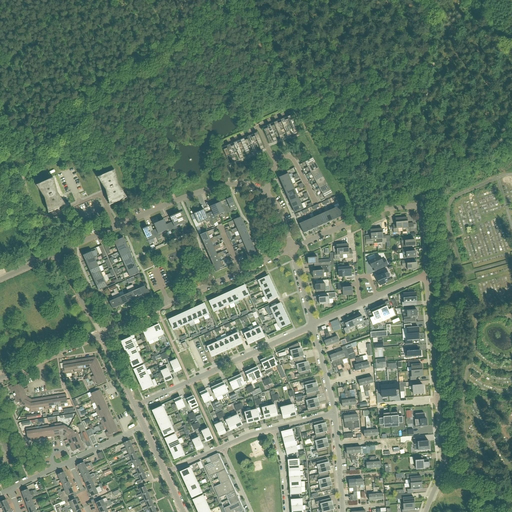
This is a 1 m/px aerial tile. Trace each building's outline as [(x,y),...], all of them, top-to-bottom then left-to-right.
[(287,128),(291,126),(294,134),(298,132),(290,116),(287,117),(288,119),(284,121),(287,128)] [(284,121),(284,119),(280,120),(281,122),(278,124),(277,124),(280,131),(281,131),(284,129),(287,137),(291,135),(287,128),(284,121)] [(277,124),(278,124),(277,122),(273,123),(274,125),(271,127),(274,134),(277,132),(280,140),(284,138),(281,131),(280,131),(277,124)] [(271,127),(270,125),(266,126),(267,128),(263,130),(266,137),(270,135),(273,143),(277,141),(274,134),(271,127)] [(254,145),(258,144),(261,151),(264,149),(257,133),(254,134),(255,137),(251,138),(254,145)] [(251,138),(250,136),(247,137),(248,140),(244,141),(247,148),(251,147),(254,154),(257,152),(254,145),(251,138)] [(244,141),(243,139),(240,140),(241,143),(237,144),(240,151),(244,150),(247,157),(250,155),(247,148),(244,141)] [(237,144),(236,142),(233,143),(234,146),(230,147),(233,154),(237,152),(240,160),(243,158),(240,151),(237,144)] [(230,147),(230,145),(226,146),(227,148),(223,150),(226,157),(230,156),(233,163),(237,161),(233,154),(230,147)] [(307,168),(315,163),(312,158),(302,164),(303,166),(306,165),(307,168)] [(310,173),(318,169),(315,163),(307,168),(305,169),(306,172),(309,170),(310,173)] [(313,178),(321,174),(318,169),(310,173),(307,174),(309,177),(312,175),(313,178)] [(103,175),(102,176),(97,178),(105,191),(109,205),(110,205),(118,202),(127,198),(120,187),(119,187),(117,183),(118,183),(115,170),(103,175)] [(281,183),(290,179),(288,174),(282,176),(281,175),(278,176),(281,183)] [(316,183),(324,179),(321,174),(313,178),(310,179),(312,182),(314,181),(316,183)] [(48,213),(57,209),(66,206),(57,193),(54,178),(48,180),(48,181),(36,186),(43,197),(44,196),(45,201),(48,213)] [(283,188),(292,184),(290,179),(281,183),(280,184),(282,187),(282,186),(283,188)] [(319,189),(327,184),(324,179),(316,183),(313,185),(315,187),(317,186),(319,189)] [(285,193),(294,189),(292,184),(283,188),(283,189),(284,191),(285,193)] [(322,194),(330,190),(327,184),(319,189),(316,190),(317,193),(320,191),(322,194)] [(287,198),(297,194),(294,189),(285,193),(285,194),(286,196),(287,196),(287,198)] [(322,194),(319,195),(320,198),(323,196),(325,200),(333,195),(332,195),(330,190),(322,194)] [(290,203),(299,199),(297,194),(287,198),(288,198),(287,199),(288,201),(289,201),(290,203)] [(225,206),(228,213),(237,210),(231,198),(226,200),(228,205),(225,206)] [(292,208),(301,204),(299,199),(290,203),(289,204),(290,206),(291,206),(292,208)] [(228,213),(225,206),(222,207),(220,203),(215,205),(219,215),(222,213),(223,216),(228,213)] [(301,204),(292,208),(291,208),(293,211),(294,213),(303,209),(301,204)] [(217,216),(219,215),(215,205),(210,207),(212,212),(209,213),(213,222),(216,221),(215,219),(218,218),(217,216)] [(334,209),(338,218),(341,217),(342,216),(343,216),(339,206),(334,209)] [(336,219),(338,218),(334,209),(329,211),(333,220),(333,221),(336,219)] [(213,222),(209,213),(206,215),(204,210),(199,212),(203,222),(206,221),(207,223),(210,221),(211,223),(213,222)] [(331,221),(333,220),(329,211),(324,213),(328,222),(328,223),(331,222),(331,221)] [(200,223),(203,222),(199,212),(194,214),(196,219),(193,220),(196,228),(201,225),(200,223)] [(175,215),(179,225),(182,224),(183,226),(188,223),(185,216),(182,218),(180,213),(175,215)] [(326,223),(328,222),(324,213),(319,215),(323,224),(323,225),(326,224),(326,223)] [(177,226),(179,225),(175,215),(170,217),(172,222),(169,223),(172,231),(177,228),(177,226)] [(321,225),(323,224),(319,215),(314,217),(318,227),(321,226),(321,225)] [(236,228),(244,225),(243,223),(242,220),(242,221),(240,218),(240,217),(227,223),(229,226),(235,224),(236,228)] [(316,228),(318,227),(314,217),(309,220),(313,229),(316,228)] [(398,229),(402,228),(401,218),(395,219),(396,226),(393,227),(393,233),(398,233),(398,229)] [(401,218),(402,228),(410,228),(411,232),(414,231),(413,225),(408,225),(407,218),(401,218)] [(172,231),(169,223),(166,225),(164,220),(159,222),(163,232),(166,231),(167,233),(172,231)] [(311,230),(313,229),(309,220),(304,222),(308,231),(309,231),(311,230)] [(160,233),(163,232),(159,222),(154,224),(156,229),(153,231),(156,238),(161,235),(160,233)] [(306,232),(308,231),(304,222),(299,224),(303,233),(304,234),(306,232)] [(240,235),(247,232),(246,231),(247,231),(245,228),(244,225),(236,228),(231,230),(232,234),(238,231),(240,235)] [(156,238),(153,231),(150,232),(148,227),(142,229),(149,244),(154,242),(153,239),(156,238)] [(377,244),(377,240),(376,229),(370,230),(370,236),(365,237),(366,245),(377,244)] [(382,229),(376,229),(377,240),(377,244),(386,243),(386,236),(382,236),(382,229)] [(210,240),(208,236),(214,233),(212,230),(200,235),(200,236),(201,238),(200,239),(202,241),(203,243),(210,240)] [(241,239),(243,243),(250,240),(249,238),(250,238),(249,235),(248,235),(247,233),(247,232),(240,235),(234,238),(235,241),(241,239)] [(116,247),(126,243),(122,236),(119,238),(120,239),(114,242),(116,247)] [(210,240),(203,243),(204,246),(205,249),(206,249),(206,250),(213,247),(216,246),(214,242),(217,241),(216,237),(210,240)] [(407,241),(407,238),(401,238),(401,248),(415,246),(414,240),(407,241)] [(246,250),(253,247),(253,246),(253,245),(252,242),(251,243),(250,240),(243,243),(237,245),(239,249),(244,246),(246,250)] [(119,252),(128,248),(127,246),(126,243),(116,247),(119,252)] [(217,255),(217,254),(215,250),(220,248),(220,247),(222,247),(221,244),(219,245),(219,244),(216,246),(213,247),(206,250),(208,253),(207,253),(208,256),(209,256),(209,258),(217,255)] [(349,253),(348,244),(342,245),(343,255),(347,255),(347,258),(352,258),(352,253),(349,253)] [(339,255),(343,255),(342,245),(336,245),(337,254),(334,255),(334,260),(340,259),(339,255)] [(246,250),(244,251),(247,257),(252,254),(253,256),(256,254),(253,247),(246,250)] [(121,257),(130,253),(129,251),(130,251),(128,248),(119,252),(121,257)] [(409,252),(409,249),(402,250),(403,259),(416,258),(416,251),(409,252)] [(86,253),(82,254),(85,261),(94,257),(97,256),(95,251),(92,252),(91,250),(86,253)] [(220,262),(218,258),(224,255),(222,252),(217,254),(217,255),(209,258),(210,258),(211,261),(210,261),(211,264),(212,263),(213,265),(220,262)] [(123,262),(132,258),(131,256),(132,256),(131,253),(130,253),(121,257),(123,262)] [(307,258),(308,264),(314,264),(314,267),(330,265),(330,260),(318,261),(317,257),(312,258),(312,256),(307,258)] [(381,261),(379,256),(368,261),(372,269),(378,266),(379,269),(388,265),(385,259),(381,261)] [(87,266),(96,262),(94,257),(85,261),(85,262),(86,264),(87,266)] [(125,267),(134,263),(133,261),(134,261),(133,258),(132,258),(123,262),(125,267)] [(410,263),(410,260),(401,261),(402,267),(407,266),(407,270),(412,269),(413,271),(417,269),(417,263),(410,263)] [(220,262),(213,265),(216,272),(219,271),(219,269),(224,266),(222,261),(220,262)] [(89,271),(99,267),(96,262),(87,266),(88,269),(89,269),(89,271)] [(127,272),(136,268),(136,266),(135,263),(134,263),(125,267),(127,272)] [(318,279),(318,278),(324,277),(323,273),(328,273),(328,266),(320,267),(320,271),(312,272),(313,278),(314,278),(314,279),(318,279)] [(92,276),(101,272),(99,267),(89,271),(90,271),(89,271),(90,274),(91,274),(92,276)] [(339,277),(351,276),(350,267),(338,268),(339,277)] [(136,268),(127,272),(130,277),(139,273),(138,273),(138,271),(137,268),(136,268)] [(379,286),(387,282),(386,278),(389,277),(386,269),(378,272),(380,276),(376,278),(379,286)] [(94,281),(103,277),(101,272),(92,276),(91,276),(92,279),(93,279),(94,281)] [(96,286),(105,282),(103,277),(94,281),(93,281),(95,284),(96,286)] [(260,286),(270,282),(270,281),(268,277),(267,277),(258,281),(260,286)] [(325,291),(325,286),(328,286),(328,280),(321,281),(321,284),(315,285),(314,285),(314,290),(315,290),(315,292),(325,291)] [(105,282),(96,286),(97,289),(98,291),(107,287),(105,282)] [(260,286),(263,291),(272,287),(270,282),(260,286)] [(139,289),(142,296),(149,293),(148,289),(146,290),(144,284),(138,287),(139,289)] [(347,287),(347,284),(337,285),(338,291),(342,290),(343,296),(353,295),(352,287),(347,287)] [(127,302),(124,295),(120,297),(116,289),(115,285),(112,287),(113,290),(114,293),(120,306),(123,304),(123,305),(126,304),(126,303),(127,302)] [(139,289),(135,291),(132,285),(129,286),(135,299),(138,298),(141,297),(142,296),(139,289)] [(132,300),(135,299),(129,286),(126,288),(128,293),(124,295),(127,302),(129,302),(132,301),(132,300)] [(249,296),(248,295),(247,292),(246,290),(244,286),(239,289),(244,298),(249,296)] [(272,287),(263,291),(265,296),(275,292),(272,287)] [(239,301),(244,298),(239,289),(234,291),(239,301)] [(229,293),(234,303),(239,301),(234,291),(229,293)] [(275,292),(265,296),(267,301),(277,297),(275,292)] [(117,307),(120,306),(114,293),(111,294),(113,300),(109,302),(112,309),(114,308),(114,309),(117,307)] [(234,303),(229,293),(224,295),(229,305),(234,303)] [(329,304),(329,299),(332,299),(331,293),(325,294),(325,297),(318,298),(317,298),(318,303),(319,303),(319,305),(329,304)] [(404,303),(402,303),(402,307),(411,306),(411,303),(416,302),(415,293),(403,294),(404,303)] [(219,298),(224,307),(229,305),(224,295),(219,298)] [(219,309),(224,307),(219,298),(215,300),(219,309)] [(214,312),(219,309),(215,300),(209,302),(214,312)] [(378,307),(384,321),(389,318),(395,315),(391,308),(387,309),(385,303),(380,305),(381,306),(378,307)] [(270,308),(273,313),(282,309),(280,304),(270,308)] [(199,307),(203,317),(208,314),(204,305),(199,307)] [(198,319),(203,317),(199,307),(194,309),(198,319)] [(378,323),(384,321),(378,307),(375,308),(375,307),(370,309),(373,315),(369,317),(373,325),(378,323)] [(189,311),(193,321),(198,319),(194,309),(189,311)] [(273,313),(275,318),(285,314),(282,309),(273,313)] [(404,321),(410,320),(410,317),(417,316),(417,310),(406,311),(406,312),(407,314),(403,314),(404,321)] [(188,323),(193,321),(189,311),(184,314),(188,323)] [(188,323),(184,314),(179,316),(183,326),(188,323)] [(275,318),(277,323),(287,319),(285,314),(275,318)] [(357,315),(352,317),(356,326),(364,322),(365,325),(368,324),(366,318),(363,319),(361,315),(357,316),(357,315)] [(179,316),(174,318),(179,328),(183,326),(179,316)] [(356,326),(352,317),(347,320),(347,321),(344,322),(346,327),(343,328),(345,334),(349,332),(348,330),(356,326)] [(174,330),(179,328),(174,318),(173,318),(174,318),(169,320),(170,321),(169,321),(173,330),(174,330)] [(287,319),(277,323),(280,328),(288,324),(289,324),(287,320),(287,319)] [(158,337),(157,337),(158,338),(163,336),(163,335),(165,334),(164,332),(163,332),(163,331),(161,332),(158,324),(153,326),(154,327),(153,328),(158,337)] [(411,324),(404,325),(404,329),(406,329),(407,334),(418,334),(419,334),(418,327),(411,328),(411,324)] [(253,327),(254,330),(259,339),(264,337),(263,336),(258,325),(253,327)] [(252,326),(248,328),(249,332),(254,341),(259,339),(254,330),(253,327),(252,326)] [(153,339),(157,337),(158,337),(153,328),(151,328),(149,329),(149,330),(148,330),(153,339)] [(148,342),(153,339),(148,330),(146,331),(146,330),(144,331),(144,332),(143,332),(148,342)] [(231,335),(232,336),(236,345),(237,345),(242,343),(241,342),(237,332),(231,335)] [(249,332),(244,334),(248,343),(249,344),(253,342),(254,341),(249,332)] [(328,333),(332,344),(339,342),(337,336),(333,337),(332,335),(331,336),(330,332),(328,333)] [(328,333),(325,334),(326,337),(325,337),(326,339),(327,340),(323,341),(326,347),(332,344),(328,333)] [(407,340),(405,340),(405,344),(412,344),(412,340),(419,340),(418,334),(407,334),(406,334),(407,340)] [(124,347),(133,343),(130,336),(128,337),(127,338),(128,339),(120,342),(123,347),(124,347)] [(232,348),(236,345),(232,336),(227,338),(232,348)] [(227,338),(227,337),(222,339),(222,340),(227,350),(232,348),(227,338)] [(222,340),(217,342),(222,352),(227,350),(222,340)] [(222,352),(217,342),(213,344),(217,354),(222,352)] [(126,352),(136,348),(133,343),(124,347),(124,348),(123,348),(124,350),(125,350),(126,352)] [(301,353),(301,352),(298,343),(284,349),(285,351),(289,350),(290,355),(292,355),(291,355),(301,353)] [(217,354),(213,344),(207,347),(212,357),(217,354)] [(346,349),(348,355),(348,354),(348,355),(354,353),(352,347),(346,349)] [(415,347),(405,348),(406,352),(405,352),(406,358),(421,356),(420,351),(415,351),(415,347)] [(128,357),(138,353),(136,348),(126,352),(126,353),(127,355),(128,357)] [(336,353),(340,365),(343,364),(342,360),(345,359),(342,351),(336,353)] [(304,359),(302,352),(301,352),(301,353),(291,355),(292,355),(293,360),(289,361),(289,363),(291,363),(304,359)] [(140,358),(140,357),(138,353),(128,357),(128,358),(129,360),(130,360),(130,362),(140,358)] [(337,366),(340,365),(336,353),(329,356),(332,364),(335,363),(337,366)] [(266,358),(271,368),(276,365),(272,355),(267,357),(268,358),(266,358)] [(362,369),(369,367),(367,359),(363,360),(362,356),(359,357),(362,369)] [(140,366),(143,364),(142,363),(143,362),(141,357),(140,357),(140,358),(130,362),(131,362),(130,363),(132,367),(139,364),(140,366)] [(359,357),(357,357),(355,358),(357,364),(354,365),(355,371),(362,369),(359,357)] [(90,367),(94,359),(92,358),(84,359),(82,360),(84,368),(90,367)] [(265,358),(261,360),(260,360),(265,371),(267,374),(269,373),(268,372),(272,370),(271,368),(266,358),(265,359),(265,358)] [(93,373),(100,370),(100,368),(97,360),(94,359),(90,367),(93,373)] [(307,366),(305,359),(304,359),(291,363),(291,365),(295,364),(297,369),(298,369),(307,366)] [(74,373),(78,372),(76,360),(71,361),(71,362),(69,362),(71,370),(74,370),(74,373)] [(175,373),(180,371),(179,370),(181,370),(176,360),(170,363),(175,373)] [(71,370),(69,362),(67,362),(63,362),(64,369),(62,369),(63,375),(71,373),(71,370)] [(422,370),(422,371),(422,364),(414,365),(414,362),(408,362),(409,368),(411,367),(411,371),(422,370)] [(136,375),(146,371),(143,364),(140,366),(141,367),(133,370),(135,375),(136,375)] [(298,369),(299,374),(295,375),(296,377),(300,376),(310,374),(308,366),(307,366),(298,369)] [(251,370),(256,380),(261,377),(257,367),(252,369),(251,370)] [(167,381),(172,379),(167,369),(161,372),(165,381),(167,381)] [(93,380),(104,375),(102,371),(101,372),(100,370),(93,373),(94,376),(91,377),(93,380)] [(256,380),(251,370),(250,371),(250,370),(245,372),(250,382),(256,380)] [(411,371),(410,371),(410,380),(416,380),(415,377),(422,376),(422,371),(422,370),(411,371)] [(148,376),(148,375),(146,371),(136,375),(137,377),(138,380),(138,379),(139,380),(148,376)] [(239,387),(238,387),(239,390),(245,387),(240,374),(235,376),(235,377),(234,378),(239,387)] [(104,375),(93,380),(94,383),(97,382),(98,385),(106,381),(105,380),(105,379),(104,375)] [(141,385),(152,380),(149,375),(148,375),(148,376),(139,380),(139,381),(138,381),(139,383),(140,383),(141,385)] [(364,378),(368,390),(370,390),(369,386),(370,385),(369,383),(373,382),(371,376),(364,378)] [(239,387),(234,378),(233,378),(233,377),(228,379),(233,390),(238,387),(239,387)] [(364,391),(368,390),(364,378),(358,380),(359,386),(362,385),(364,391)] [(152,380),(141,385),(141,386),(140,386),(142,391),(150,387),(150,389),(151,388),(152,388),(154,387),(153,387),(153,386),(154,385),(152,380)] [(315,387),(315,388),(317,387),(315,380),(304,382),(300,384),(301,386),(305,385),(306,390),(315,387)] [(222,395),(222,396),(228,394),(223,382),(218,384),(219,385),(217,385),(222,395)] [(15,393),(23,390),(22,388),(23,387),(21,383),(15,386),(14,384),(9,386),(11,391),(14,390),(15,393)] [(393,385),(388,385),(389,396),(391,396),(391,397),(395,397),(395,396),(396,396),(395,390),(398,390),(398,383),(393,383),(393,385)] [(382,384),(377,384),(378,392),(381,391),(381,397),(382,397),(382,398),(386,398),(386,397),(389,396),(388,385),(382,386),(382,384)] [(222,395),(217,385),(216,386),(216,385),(211,387),(216,398),(222,395)] [(412,386),(413,394),(423,393),(423,392),(424,392),(423,386),(423,385),(412,386)] [(317,395),(315,388),(315,387),(306,390),(305,390),(306,395),(302,396),(303,398),(316,395),(317,395)] [(15,400),(26,395),(24,391),(23,390),(15,393),(16,396),(14,397),(15,400)] [(91,401),(102,396),(100,392),(99,390),(91,394),(92,397),(89,398),(91,401)] [(205,404),(211,401),(206,390),(201,392),(202,393),(200,393),(205,404)] [(347,391),(347,393),(349,405),(356,404),(355,396),(351,397),(350,393),(349,393),(349,391),(347,391)] [(347,393),(344,393),(345,397),(341,398),(342,406),(349,405),(347,393)] [(25,407),(29,399),(27,398),(26,396),(26,395),(15,400),(17,403),(19,402),(20,404),(25,407)] [(58,408),(61,407),(59,395),(55,396),(55,397),(53,397),(54,405),(57,405),(58,408)] [(318,403),(316,395),(303,398),(301,399),(302,401),(306,400),(307,405),(317,403),(318,403)] [(96,406),(104,402),(103,400),(104,400),(102,396),(91,401),(92,404),(95,403),(96,406)] [(191,397),(191,396),(187,398),(192,411),(198,408),(193,396),(191,397)] [(45,410),(48,409),(47,397),(42,398),(42,399),(40,399),(42,407),(45,407),(45,410)] [(178,410),(179,410),(181,413),(186,411),(184,407),(180,397),(179,397),(175,399),(175,400),(174,400),(178,410)] [(36,411),(34,399),(34,400),(31,400),(29,399),(25,407),(30,409),(32,409),(32,412),(36,411)] [(96,413),(107,408),(105,404),(104,402),(96,406),(97,408),(95,409),(96,413)] [(318,410),(317,403),(307,405),(306,405),(307,410),(303,411),(304,414),(308,413),(318,410)] [(268,407),(268,404),(262,406),(265,420),(270,418),(270,417),(271,417),(268,407)] [(287,407),(287,406),(286,404),(280,406),(284,419),(288,418),(288,417),(289,417),(287,407)] [(155,416),(165,412),(162,405),(160,406),(159,407),(159,408),(152,411),(154,416),(155,416)] [(268,407),(271,417),(272,417),(272,418),(277,416),(274,405),(268,407)] [(287,407),(289,417),(291,416),(291,417),(296,416),(293,405),(287,406),(287,407)] [(101,417),(109,414),(109,412),(107,408),(96,413),(97,415),(93,417),(94,421),(100,418),(101,417)] [(253,421),(251,411),(247,412),(246,410),(244,410),(248,424),(252,423),(252,422),(253,421)] [(251,411),(253,421),(255,421),(255,422),(260,421),(257,410),(251,411)] [(393,413),(390,413),(391,427),(395,427),(394,424),(402,423),(402,417),(398,417),(397,411),(393,411),(393,413)] [(157,421),(167,417),(165,412),(155,416),(155,417),(156,419),(157,421)] [(388,427),(391,427),(390,413),(387,413),(387,412),(383,412),(383,418),(379,419),(380,425),(388,424),(388,427)] [(232,418),(236,428),(237,427),(237,428),(242,426),(236,413),(230,416),(231,418),(232,418)] [(414,420),(415,427),(427,426),(426,419),(425,419),(424,413),(415,414),(416,420),(414,420)] [(101,424),(112,419),(111,415),(110,416),(109,414),(101,417),(103,420),(100,421),(101,424)] [(352,430),(352,427),(350,415),(343,416),(344,422),(344,426),(347,425),(348,428),(349,428),(350,431),(352,430)] [(159,426),(169,422),(167,417),(157,421),(158,422),(157,422),(158,424),(159,424),(159,426)] [(232,418),(231,418),(228,420),(227,417),(225,418),(231,431),(235,429),(235,428),(236,428),(232,418)] [(102,431),(107,429),(115,426),(114,424),(112,419),(101,424),(103,427),(101,428),(102,431)] [(324,428),(326,428),(324,420),(309,424),(310,426),(314,425),(315,430),(324,428)] [(221,435),(226,433),(220,421),(218,422),(219,424),(215,426),(219,435),(221,435)] [(162,431),(171,427),(169,422),(159,426),(160,427),(159,427),(160,429),(161,429),(162,431)] [(64,436),(69,428),(64,426),(62,426),(61,423),(58,424),(60,436),(60,435),(62,435),(64,436)] [(369,423),(371,435),(378,435),(377,429),(373,429),(373,427),(372,427),(372,423),(369,423)] [(53,436),(52,428),(49,428),(48,425),(45,426),(47,438),(51,437),(51,436),(53,436)] [(115,426),(107,429),(108,432),(105,433),(108,438),(113,436),(112,434),(118,431),(116,427),(115,427),(115,426)] [(40,438),(39,430),(36,430),(36,427),(32,428),(34,440),(39,439),(38,438),(40,438)] [(171,435),(174,433),(171,427),(162,431),(161,432),(163,436),(171,433),(171,435)] [(67,440),(78,435),(77,432),(74,433),(73,431),(69,428),(64,436),(67,437),(68,439),(67,440)] [(204,431),(203,428),(201,429),(206,442),(211,440),(211,439),(212,439),(208,429),(204,431)] [(326,435),(324,428),(315,430),(314,430),(315,436),(311,437),(312,439),(325,435),(325,436),(326,435)] [(283,438),(293,435),(292,430),(281,433),(282,438),(283,438)] [(168,444),(177,440),(174,433),(171,435),(172,436),(165,439),(167,444),(168,444)] [(70,445),(81,441),(78,435),(67,440),(69,444),(70,444),(70,445)] [(94,435),(91,436),(89,437),(92,445),(97,443),(94,435)] [(327,443),(325,436),(325,435),(312,439),(310,439),(311,441),(315,440),(316,445),(326,443),(327,443)] [(199,450),(203,448),(197,436),(191,438),(197,450),(198,450),(199,450)] [(177,440),(168,444),(169,446),(168,446),(169,449),(170,448),(170,449),(180,445),(179,444),(181,444),(183,443),(181,438),(177,440)] [(413,439),(414,444),(418,444),(418,451),(429,450),(428,441),(424,441),(423,438),(413,439)] [(127,450),(132,447),(129,440),(124,443),(126,448),(121,450),(123,453),(127,450)] [(81,441),(70,445),(71,447),(73,452),(78,449),(79,451),(84,449),(81,441)] [(327,450),(326,443),(316,445),(315,445),(316,451),(312,452),(313,454),(317,453),(327,450)] [(170,450),(171,452),(172,454),(182,450),(183,449),(181,444),(179,444),(180,445),(170,449),(170,450)] [(296,446),(286,449),(285,449),(286,454),(297,451),(296,446)] [(127,450),(129,454),(124,456),(125,459),(130,457),(130,456),(135,453),(132,447),(127,450)] [(346,448),(346,454),(349,454),(350,457),(351,460),(354,460),(353,447),(346,448)] [(172,455),(174,460),(181,456),(182,458),(183,457),(185,456),(182,450),(172,454),(172,455)] [(132,462),(138,460),(135,453),(130,456),(130,457),(132,461),(127,463),(128,465),(133,463),(132,462)] [(207,471),(223,464),(219,456),(220,456),(219,454),(218,454),(218,453),(208,458),(211,463),(204,466),(207,471)] [(372,456),(373,467),(380,467),(380,461),(376,461),(375,456),(372,456)] [(429,467),(428,460),(423,460),(422,456),(413,457),(413,464),(415,464),(416,469),(420,469),(420,468),(424,468),(424,467),(429,467)] [(328,467),(329,467),(327,459),(316,462),(312,463),(313,465),(317,464),(318,469),(328,467)] [(136,470),(135,469),(141,466),(138,460),(132,462),(133,463),(135,467),(130,469),(131,472),(136,470)] [(89,466),(92,465),(91,462),(88,463),(85,465),(83,462),(77,465),(80,470),(86,468),(89,466)] [(218,479),(228,475),(227,473),(228,473),(227,471),(226,471),(223,464),(207,471),(209,477),(216,474),(218,479)] [(139,476),(138,475),(144,472),(141,466),(135,469),(136,470),(138,474),(133,476),(134,478),(139,476)] [(183,477),(192,473),(189,466),(187,467),(186,468),(187,469),(180,473),(182,477),(183,477)] [(330,474),(328,467),(318,469),(317,469),(318,475),(314,476),(315,478),(328,474),(328,475),(330,474)] [(82,476),(88,473),(86,468),(80,470),(82,476)] [(60,480),(66,477),(64,472),(57,475),(60,480)] [(138,475),(139,476),(141,480),(136,482),(137,484),(142,482),(142,481),(147,479),(144,472),(138,475)] [(94,476),(97,475),(96,473),(93,474),(89,475),(88,473),(82,476),(84,481),(91,478),(94,476)] [(185,482),(195,478),(192,473),(183,477),(183,478),(182,478),(183,481),(184,480),(185,482)] [(330,482),(328,475),(328,474),(315,478),(314,478),(314,480),(318,479),(319,484),(329,482),(330,482)] [(409,480),(409,483),(409,484),(421,483),(421,477),(412,477),(412,474),(406,475),(407,480),(409,480)] [(216,493),(232,485),(229,478),(230,477),(229,475),(228,475),(218,479),(221,484),(214,487),(216,493)] [(62,485),(69,483),(66,477),(60,480),(62,485)] [(87,486),(93,483),(91,478),(84,481),(87,486)] [(187,487),(197,483),(195,478),(185,482),(185,483),(186,486),(186,485),(187,487)] [(114,479),(106,481),(109,490),(117,487),(114,479)] [(353,492),(356,492),(355,479),(348,480),(349,486),(349,488),(353,488),(353,492)] [(331,490),(329,482),(319,484),(318,485),(320,490),(315,491),(316,493),(320,492),(331,490)] [(65,491),(71,488),(69,483),(62,485),(65,491)] [(89,491),(95,488),(93,483),(87,486),(89,491)] [(189,492),(199,488),(197,483),(187,487),(188,488),(187,488),(188,490),(189,490),(189,492)] [(409,484),(409,483),(409,487),(407,488),(407,493),(413,492),(412,489),(421,489),(421,483),(409,484)] [(228,500),(237,496),(237,494),(236,492),(235,492),(232,485),(216,493),(219,498),(226,495),(228,500)] [(145,486),(144,486),(139,489),(141,494),(137,496),(138,498),(143,496),(142,495),(148,493),(145,486)] [(383,499),(382,493),(378,493),(378,491),(377,491),(376,487),(374,487),(376,499),(383,499)] [(71,488),(65,491),(67,496),(73,493),(71,488)] [(95,488),(89,491),(92,497),(98,494),(95,488)] [(199,496),(202,494),(199,488),(189,492),(190,493),(189,493),(191,498),(198,494),(199,496)] [(36,492),(37,492),(39,491),(38,489),(33,491),(33,490),(29,492),(28,489),(21,492),(24,497),(30,495),(34,493),(36,492)] [(102,498),(111,495),(109,490),(101,494),(102,498)] [(145,502),(151,499),(148,493),(142,495),(143,496),(144,500),(140,502),(141,505),(146,503),(145,502)] [(195,505),(205,501),(202,494),(199,496),(200,497),(192,501),(194,505),(195,505)] [(414,503),(414,504),(413,497),(407,498),(406,495),(400,496),(400,495),(401,505),(402,505),(401,504),(414,503)] [(224,510),(224,511),(229,511),(242,507),(238,499),(239,499),(238,496),(237,497),(237,496),(228,500),(230,505),(223,508),(224,510)] [(331,506),(332,506),(330,498),(320,501),(316,502),(316,504),(320,503),(322,508),(331,506)] [(71,507),(78,504),(75,499),(69,502),(70,505),(66,506),(64,508),(62,509),(63,511),(65,510),(68,509),(71,507)] [(148,508),(154,506),(151,499),(145,502),(146,503),(147,507),(143,509),(144,511),(148,509),(148,508)] [(0,503),(2,508),(8,505),(6,500),(0,502),(0,503)] [(105,505),(111,502),(110,500),(107,501),(104,503),(102,500),(96,503),(98,508),(105,505)] [(56,509),(55,508),(56,508),(61,506),(66,504),(65,501),(53,506),(55,511),(60,511),(61,511),(59,508),(58,508),(56,509)] [(198,510),(207,506),(205,501),(195,505),(196,507),(196,508),(197,510),(198,510)] [(100,511),(103,511),(107,510),(106,507),(112,505),(111,502),(105,505),(98,508),(100,511)] [(407,511),(407,510),(414,509),(414,504),(414,503),(401,504),(402,505),(402,511),(407,511)]
